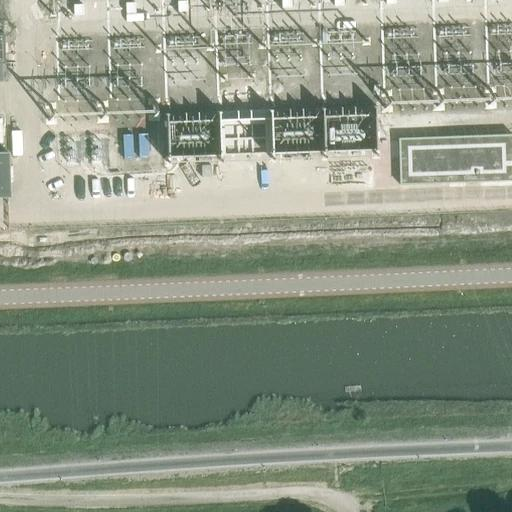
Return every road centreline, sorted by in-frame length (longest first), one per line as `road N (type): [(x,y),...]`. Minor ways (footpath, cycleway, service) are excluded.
road 1 (unclassified): [(0,478),(511,446)]
road 2 (secondary): [(0,297),(511,273)]
